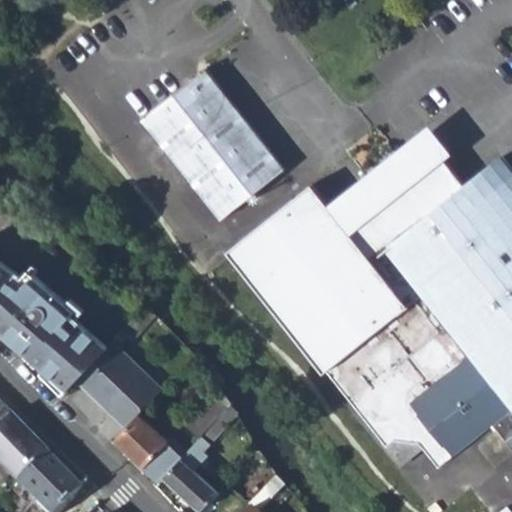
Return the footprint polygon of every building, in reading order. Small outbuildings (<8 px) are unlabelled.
[(202,74),(139,125),(220,223),(283,173),(202,74)] [(416,111),(317,193),(348,231),(439,156),(442,160),(451,153),(416,111)] [(511,171),(501,158),(464,187),(442,160),(439,156),(348,231),(317,193),(312,186),(227,253),(235,263),(324,374),(327,373),(383,443),(387,448),(395,441),(418,438),(422,444),(437,463),(491,420),(511,446),(511,171)] [(0,328),(27,353),(39,364),(45,369),(69,390),(77,381),(104,351),(69,319),(74,312),(74,308),(67,302),(35,273),(34,273),(28,279),(22,286),(13,277),(17,271),(0,258),(0,328)] [(18,270),(17,271),(13,277),(22,286),(28,279),(34,273),(35,273),(39,268),(34,264),(24,275),(18,270)] [(71,297),(67,302),(74,308),(74,312),(69,319),(104,351),(107,348),(76,319),(84,309),(71,297)] [(77,381),(126,429),(140,414),(162,391),(112,342),(107,348),(104,351),(77,381)] [(39,364),(27,353),(25,355),(35,367),(39,364)] [(69,390),(45,369),(41,373),(60,391),(65,395),(69,390)] [(184,422),(200,438),(225,410),(210,395),(184,422)] [(0,426),(12,414),(0,401),(0,426)] [(12,414),(0,426),(0,461),(19,481),(49,451),(12,414)] [(169,442),(140,414),(126,429),(116,440),(145,467),(169,442)] [(387,448),(383,443),(381,444),(397,464),(422,444),(418,438),(395,441),(387,448)] [(209,456),(196,442),(165,478),(201,511),(220,493),(197,470),(209,456)] [(49,451),(19,481),(48,511),(59,511),(84,487),(49,451)] [(253,509),(256,511),(260,511),(285,487),(277,477),(250,505),(253,509)]
